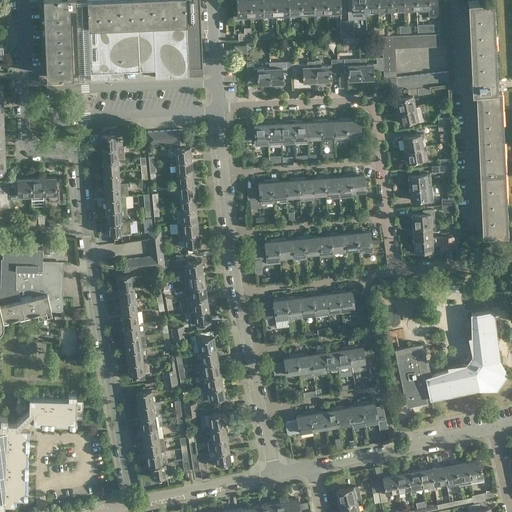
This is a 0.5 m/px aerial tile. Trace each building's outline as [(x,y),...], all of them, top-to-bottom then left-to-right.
[(78,81),(75,0),(42,0),(46,77),(47,83),(78,81)] [(87,0),(88,28),(97,27),(98,62),(123,61),(123,71),(155,70),(155,77),(189,76),(188,68),(203,68),(199,0),(87,0)] [(234,19),(243,19),(243,15),(251,15),(249,0),(236,0),(237,16),(233,16),(234,19)] [(263,15),(262,0),(249,0),(251,15),(263,15)] [(276,14),(275,0),(262,0),(263,15),(276,14)] [(288,0),(275,0),(276,14),(289,14),(288,0)] [(301,0),(288,0),(289,14),(302,13),(301,0)] [(313,0),(301,0),(302,13),(314,12),(313,0)] [(327,12),(326,0),(313,0),(314,12),(327,12)] [(326,0),(327,12),(341,11),(340,0),(326,0)] [(365,11),(364,0),(351,0),(352,12),(365,11)] [(377,0),(364,0),(365,11),(378,11),(377,0)] [(390,0),(377,0),(378,11),(391,10),(390,0)] [(404,10),(403,0),(390,0),(391,10),(404,10)] [(415,0),(403,0),(404,10),(416,9),(415,0)] [(428,9),(428,17),(438,17),(437,0),(415,0),(416,9),(428,9)] [(508,235),(501,89),(497,90),(493,0),(468,0),(467,0),(471,91),(475,91),(482,236),(508,235)] [(252,39),(251,27),(244,28),(244,33),(238,33),(238,40),(252,39)] [(383,55),(395,54),(395,48),(394,35),(382,36),(383,55)] [(246,44),(234,45),(234,53),(246,52),(246,44)] [(361,79),(360,57),(355,58),(344,58),(337,59),(337,72),(348,71),(348,80),(361,79)] [(360,57),(361,79),(374,78),(373,70),(383,69),(383,66),(383,60),(383,57),(376,57),(376,63),(373,63),(373,62),(367,62),(367,57),(360,57)] [(337,72),(337,59),(331,59),(331,65),(328,65),(328,64),(321,64),(320,59),(314,60),(314,65),(315,65),(316,81),(329,80),(328,72),(337,72)] [(298,60),(292,61),(292,73),(302,73),(303,81),(316,81),(315,65),(314,65),(314,60),(307,60),(307,63),(299,64),(298,60)] [(124,79),(123,71),(123,61),(98,62),(90,62),(91,80),(124,79)] [(283,74),(292,73),(292,61),(285,61),(286,67),(282,67),(282,66),(276,67),(275,61),(269,61),(269,67),(270,67),(270,83),(283,82),(283,74)] [(253,68),(253,62),(246,63),(247,76),(257,75),(257,83),(270,83),(270,67),(269,67),(257,67),(257,68),(253,68)] [(426,86),(421,87),(417,88),(418,95),(431,93),(430,86),(426,86)] [(397,111),(415,107),(413,94),(395,98),(397,111)] [(420,106),(415,107),(397,111),(400,123),(406,122),(406,124),(423,121),(420,106)] [(340,120),(333,120),(334,136),(334,141),(347,141),(347,136),(346,117),(340,117),(340,120)] [(346,117),(347,136),(361,135),(360,119),(353,119),(352,117),(346,117)] [(321,137),(320,118),(314,119),(314,121),(307,121),(308,138),(321,137)] [(334,136),(333,120),(326,120),(326,118),(320,118),(321,137),(334,136)] [(288,122),(280,122),(281,139),(294,138),(294,119),(287,120),(288,122)] [(300,121),(300,119),(294,119),(294,138),(295,143),(308,142),(308,138),(307,121),(300,121)] [(255,144),(268,144),(267,121),(260,121),(260,123),(254,123),(254,128),(255,140),(255,144)] [(269,123),(269,121),(267,121),(268,144),(281,144),(281,139),(280,122),(269,123)] [(117,140),(116,133),(101,134),(101,135),(102,147),(117,146),(122,146),(122,140),(117,140)] [(426,145),(424,133),(421,134),(420,133),(402,136),(404,149),(425,145),(426,145)] [(178,143),(172,143),(171,143),(172,148),(175,148),(175,147),(176,160),(192,159),(190,146),(190,145),(185,146),(185,142),(178,143)] [(425,145),(404,149),(406,162),(412,161),(413,164),(429,161),(427,150),(425,145)] [(117,146),(102,147),(102,159),(118,158),(117,146)] [(118,158),(102,159),(103,172),(119,171),(118,158)] [(192,159),(176,160),(171,160),(172,166),(177,166),(177,172),(193,171),(192,159)] [(440,165),(431,165),(432,173),(441,172),(441,171),(440,171),(440,165)] [(120,183),(119,171),(103,172),(104,184),(120,183)] [(193,171),(177,172),(179,185),(194,183),(193,171)] [(352,191),(350,172),(345,173),(345,175),(337,176),(340,197),(352,196),(352,191)] [(350,172),(352,191),(365,190),(364,174),(357,174),(356,172),(350,172)] [(432,185),(430,173),(426,173),(408,175),(409,188),(432,185)] [(329,174),(323,175),(325,193),(326,193),(326,198),(340,197),(337,176),(329,176),(329,174)] [(325,193),(323,175),(318,175),(318,177),(311,178),(312,194),(324,193),(324,198),(326,198),(326,193),(325,193)] [(298,177),(299,195),(300,200),(312,199),(312,194),(311,178),(304,178),(304,176),(298,177)] [(56,189),(55,177),(43,178),(44,195),(44,199),(47,199),(47,201),(59,200),(59,189),(56,189)] [(286,196),(299,195),(298,177),(292,177),(292,179),(284,180),(286,196)] [(9,199),(19,198),(22,198),(24,196),(31,196),(31,195),(30,178),(17,179),(7,180),(8,187),(8,193),(8,199),(9,199)] [(31,199),(44,199),(44,195),(43,178),(30,178),(31,195),(31,196),(31,199)] [(272,197),(273,197),(278,197),(279,202),(287,201),(286,196),(284,180),(278,180),(278,178),(271,179),(272,197)] [(258,187),(259,198),(260,203),(273,202),(273,197),(272,197),(271,179),(265,179),(265,181),(258,182),(259,187),(258,187)] [(120,183),(104,184),(105,196),(120,195),(120,183)] [(175,197),(180,197),(195,196),(194,183),(179,185),(174,185),(175,197)] [(411,200),(429,198),(428,191),(432,191),(432,185),(409,188),(411,200)] [(120,195),(105,196),(106,209),(121,208),(126,207),(125,195),(120,195)] [(180,197),(181,209),(196,208),(195,196),(180,197)] [(121,208),(106,209),(106,221),(122,220),(121,208)] [(177,222),(198,220),(196,208),(181,209),(176,209),(177,222)] [(413,226),(431,225),(430,212),(412,213),(413,226)] [(122,220),(106,221),(107,234),(108,234),(123,233),(122,220)] [(183,234),(199,232),(198,220),(177,222),(178,234),(179,234),(183,234)] [(432,237),(431,225),(413,226),(413,238),(432,237)] [(345,250),(358,248),(356,229),(350,230),(350,232),(343,233),(345,250)] [(363,230),(363,229),(356,229),(358,248),(359,253),(372,251),(372,247),(379,246),(378,240),(371,240),(370,230),(363,230)] [(345,250),(343,233),(337,233),(337,231),(330,232),(332,256),(333,256),(332,251),(345,250)] [(183,234),(179,234),(180,247),(199,245),(200,245),(199,232),(183,234)] [(319,257),(332,256),(330,232),(323,233),(324,235),(317,235),(319,252),(319,257)] [(319,252),(317,235),(311,236),(310,234),(303,235),(306,254),(319,252)] [(306,258),(306,254),(303,235),(297,235),(298,237),(290,238),(293,260),(306,258)] [(454,248),(453,236),(442,237),(442,249),(454,248)] [(274,257),(280,256),(277,237),(271,238),(272,240),(264,241),(265,246),(266,258),(274,257)] [(293,260),(290,238),(284,239),(284,237),(277,237),(280,256),(292,255),(293,260)] [(432,237),(413,238),(414,251),(433,250),(432,237)] [(0,414),(0,317),(1,318),(2,319),(7,318),(8,317),(18,314),(19,315),(28,313),(29,312),(39,310),(40,310),(45,309),(45,308),(50,307),(50,310),(62,311),(62,299),(62,294),(61,294),(62,262),(48,262),(48,263),(42,263),(43,248),(2,247),(1,286),(0,286),(0,506),(5,505),(5,504),(15,504),(15,497),(24,497),(24,491),(25,426),(31,421),(32,421),(32,422),(41,423),(41,421),(75,422),(75,417),(82,417),(82,399),(75,398),(76,394),(68,394),(68,398),(29,397),(28,410),(15,422),(6,422),(6,414),(0,414)] [(163,252),(163,254),(164,260),(176,257),(175,250),(163,252)] [(151,262),(164,260),(163,254),(150,256),(151,262)] [(182,269),(183,275),(188,274),(188,275),(204,272),(201,259),(186,261),(186,262),(187,269),(182,269)] [(204,272),(188,275),(190,287),(205,284),(204,272)] [(132,274),(132,273),(117,275),(117,276),(118,288),(134,286),(133,274),(132,274)] [(187,299),(191,299),(207,296),(205,284),(190,287),(185,288),(187,299)] [(136,298),(134,286),(118,288),(120,300),(136,298)] [(328,314),(325,293),(319,293),(318,291),(317,291),(317,288),(312,289),(315,316),(328,314)] [(338,289),(341,313),(355,311),(352,289),(345,290),(345,288),(338,289)] [(302,318),(315,316),(312,289),(307,290),(308,293),(306,293),(306,295),(299,296),(301,313),(302,318)] [(328,314),(341,313),(338,289),(332,290),(332,292),(325,293),(328,314)] [(301,313),(299,296),(293,297),(292,295),(286,296),(288,314),(289,319),(301,318),(301,313)] [(191,299),(187,299),(189,312),(209,309),(207,296),(191,299)] [(288,314),(286,296),(280,296),(280,298),(273,299),(273,304),(275,316),(274,316),(276,321),(289,319),(288,314)] [(136,298),(120,300),(121,313),(137,310),(136,298)] [(211,321),(209,309),(189,312),(191,324),(211,321)] [(137,310),(121,313),(123,325),(139,323),(137,310)] [(422,343),(394,349),(407,407),(408,406),(407,406),(422,402),(422,403),(422,402),(426,401),(427,402),(426,398),(430,397),(430,398),(478,387),(497,390),(507,376),(499,359),(492,310),(471,313),(472,350),(472,356),(471,357),(469,356),(466,361),(468,362),(462,365),(432,374),(422,343)] [(140,335),(139,323),(123,325),(124,337),(140,335)] [(172,335),(185,332),(184,326),(183,325),(171,328),(172,335)] [(50,335),(50,326),(42,326),(41,335),(50,335)] [(126,349),(142,347),(146,347),(145,334),(140,335),(124,337),(126,349)] [(213,335),(198,338),(198,339),(200,351),(216,348),(214,336),(213,336),(213,335)] [(355,344),(348,345),(351,364),(365,362),(366,366),(372,365),(369,348),(363,349),(363,345),(355,346),(355,344)] [(351,364),(348,345),(342,346),(343,348),(335,349),(338,366),(351,364)] [(127,362),(143,360),(148,359),(146,347),(142,347),(126,349),(127,362)] [(218,360),(216,348),(200,351),(202,363),(203,363),(218,360)] [(329,348),(322,349),(325,368),(326,368),(338,366),(335,349),(329,350),(329,348)] [(325,368),(322,349),(316,350),(317,352),(309,353),(312,370),(318,369),(319,373),(327,372),(326,368),(325,368)] [(303,352),(296,353),(298,372),(312,370),(309,353),(303,354),(303,352)] [(298,372),(296,353),(290,354),(291,355),(283,356),(284,361),(286,374),(290,373),(298,372)] [(143,360),(127,362),(129,374),(145,372),(144,372),(145,372),(143,360)] [(221,372),(218,360),(203,363),(202,363),(198,363),(201,376),(205,375),(221,372)] [(284,361),(278,362),(280,375),(286,374),(284,361)] [(175,369),(162,371),(164,380),(177,378),(176,369),(175,369)] [(203,388),(207,387),(223,384),(221,372),(205,375),(206,381),(202,382),(203,388)] [(177,378),(164,380),(165,386),(178,384),(177,378)] [(206,400),(210,400),(225,397),(225,396),(226,396),(223,384),(207,387),(203,388),(206,400)] [(154,402),(152,389),(136,391),(138,404),(154,402)] [(361,401),(364,420),(378,418),(376,406),(375,401),(368,402),(367,400),(361,401)] [(364,420),(361,401),(355,402),(355,404),(348,406),(351,423),(364,420)] [(154,402),(138,404),(140,416),(156,414),(154,402)] [(184,411),(198,409),(197,403),(196,403),(196,402),(184,405),(183,405),(184,411)] [(385,419),(383,404),(376,406),(378,418),(378,421),(382,420),(385,419)] [(351,423),(348,406),(342,407),(341,405),(335,406),(338,425),(351,423)] [(329,409),(322,410),(325,427),(338,425),(335,406),(329,407),(329,409)] [(198,409),(184,411),(185,417),(186,417),(198,415),(199,414),(198,409)] [(325,427),(322,410),(316,411),(315,410),(309,411),(312,430),(325,427)] [(312,430),(309,411),(303,412),(304,414),(296,415),(297,419),(299,432),(312,430)] [(224,412),(203,414),(205,427),(210,426),(226,424),(224,412)] [(156,414),(140,416),(142,429),(157,426),(156,414)] [(297,419),(290,421),(293,433),(299,433),(299,432),(297,419)] [(227,436),(226,424),(210,426),(212,439),(227,436)] [(143,441),(159,438),(164,438),(162,425),(157,426),(142,429),(143,441)] [(209,451),(213,451),(229,448),(227,436),(212,439),(208,439),(209,451)] [(145,453),(161,450),(165,450),(164,438),(159,438),(143,441),(145,453)] [(214,455),(206,457),(207,464),(216,463),(218,463),(218,465),(222,464),(222,463),(231,461),(229,448),(213,451),(214,455)] [(147,465),(172,461),(171,450),(166,451),(165,450),(161,450),(145,453),(147,465)] [(196,451),(190,452),(193,471),(200,470),(199,467),(198,457),(197,457),(196,451)] [(187,452),(182,453),(183,459),(182,459),(184,472),(190,471),(187,452)] [(479,459),(467,461),(471,482),(484,480),(479,459)] [(172,461),(147,465),(147,466),(150,465),(151,477),(152,477),(152,478),(167,475),(174,474),(173,474),(175,474),(174,467),(173,468),(173,467),(166,468),(165,463),(173,462),(172,461)] [(467,461),(455,463),(459,484),(471,482),(467,461)] [(455,463),(443,465),(446,482),(447,486),(459,484),(455,463)] [(443,465),(431,468),(434,485),(446,482),(443,465)] [(434,485),(431,468),(418,470),(422,487),(429,486),(429,490),(435,489),(434,485)] [(416,492),(415,488),(422,487),(418,470),(406,472),(410,489),(411,493),(416,492)] [(410,489),(406,472),(394,474),(398,491),(410,489)] [(376,478),(380,496),(381,501),(388,500),(386,493),(398,491),(394,474),(382,476),(382,477),(376,478)] [(374,497),(380,496),(376,478),(370,479),(373,493),(374,497)] [(338,504),(357,500),(361,499),(358,486),(336,490),(338,504)] [(492,491),(492,489),(486,491),(486,493),(484,493),(484,492),(472,495),(472,496),(473,501),(474,503),(485,501),(485,498),(494,496),(493,491),(492,491)] [(298,497),(285,500),(287,511),(309,511),(307,501),(299,502),(298,497)] [(274,511),(287,511),(285,500),(273,502),(274,511)] [(358,511),(359,511),(357,500),(338,504),(340,511),(358,511)] [(485,501),(474,503),(467,505),(468,511),(491,511),(490,506),(487,507),(485,501)] [(274,511),(273,502),(260,504),(261,511),(274,511)]
